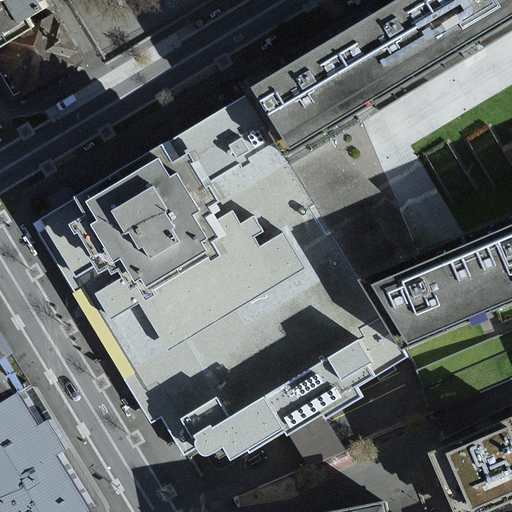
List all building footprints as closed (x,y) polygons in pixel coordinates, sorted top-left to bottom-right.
[(0,0),(0,59),(20,92),(85,52),(61,13),(45,23),(37,11),(55,0),(54,0),(0,0)] [(253,91),(291,159),(366,113),(511,21),(511,0),(379,0),(316,37),(246,80),(253,91)] [(364,279),(291,159),(253,91),(62,207),(36,222),(78,291),(69,296),(77,308),(84,321),(89,318),(132,387),(154,421),(165,416),(188,454),(196,449),(204,444),(209,449),(213,451),(217,450),(225,447),(231,443),(239,456),(292,426),(295,431),(330,410),(333,415),(369,393),(364,384),(382,373),(375,361),(380,357),(364,327),(376,320),(385,315),(364,279)] [(364,279),(428,250),(366,113),(291,159),(364,279)] [(428,250),(364,279),(385,315),(406,348),(487,310),(511,300),(511,213),(447,242),(428,250)] [(0,328),(0,404),(29,388),(10,355),(20,349),(14,339),(5,325),(0,328)] [(60,415),(49,422),(29,388),(0,404),(0,495),(2,498),(37,478),(32,469),(69,447),(76,443),(69,430),(60,415)] [(467,511),(511,492),(511,421),(484,433),(440,453),(467,511)] [(90,511),(103,505),(69,447),(32,469),(37,478),(2,498),(0,498),(0,511),(90,511)] [(394,511),(392,500),(329,511),(394,511)]
